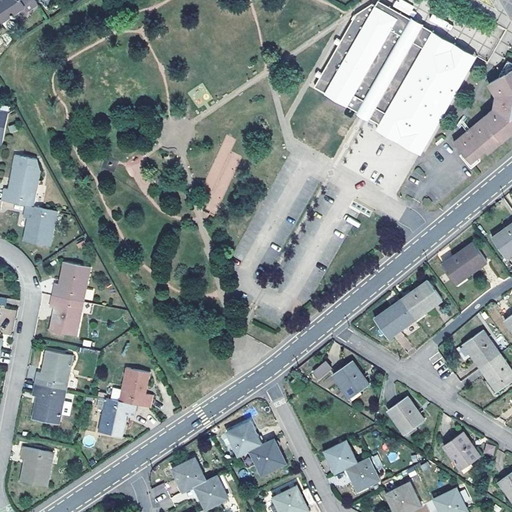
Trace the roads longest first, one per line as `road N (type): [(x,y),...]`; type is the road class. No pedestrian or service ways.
road 1 (residential): [(511,169),(327,322)]
road 2 (residential): [(0,457),(30,301),(24,269),(0,249)]
road 3 (residential): [(263,373),(126,465)]
road 4 (residential): [(263,373),(332,511)]
road 5 (residential): [(402,371),(511,282)]
road 6 (residential): [(511,441),(402,371)]
